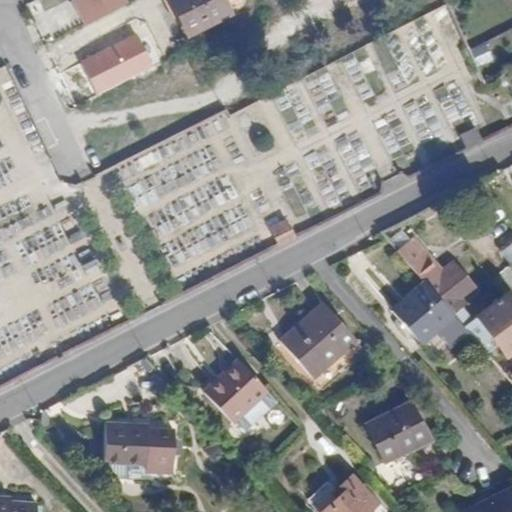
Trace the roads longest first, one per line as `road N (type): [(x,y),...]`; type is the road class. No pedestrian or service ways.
road 1 (residential): [(0,411),(511,149)]
road 2 (unknown): [(317,247),(451,407),(481,467)]
road 3 (residential): [(19,32),(77,165)]
